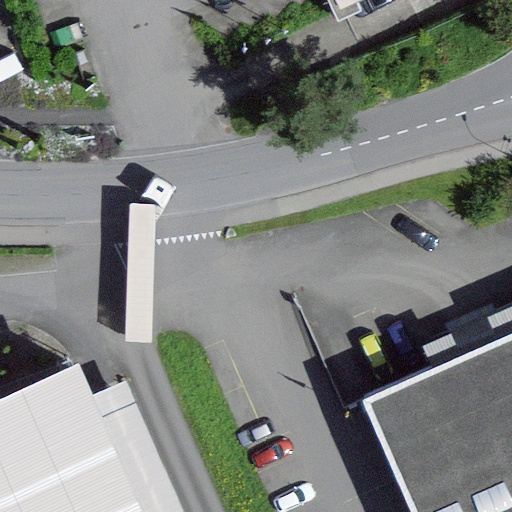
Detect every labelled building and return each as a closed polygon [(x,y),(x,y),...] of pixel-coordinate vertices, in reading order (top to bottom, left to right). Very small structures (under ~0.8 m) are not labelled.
[(321,0),(335,28),(396,0),(321,0)] [(511,301),(450,328),(460,350),(511,327),(511,301)] [(511,511),(511,339),(355,404),(401,511),(511,511)] [(121,511),(42,351),(0,371),(0,511),(121,511)] [(154,511),(187,511),(182,499),(154,511)]
